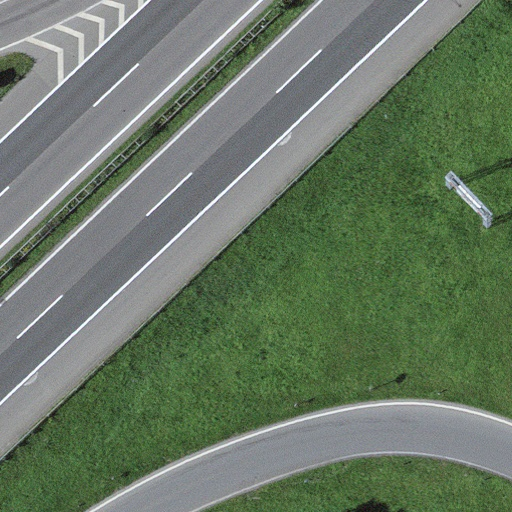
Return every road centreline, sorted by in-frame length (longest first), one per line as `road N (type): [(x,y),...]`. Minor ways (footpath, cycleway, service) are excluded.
road 1 (motorway): [(0,360),(383,0)]
road 2 (unclassified): [(511,446),(452,432),(336,434),(269,453),(143,511)]
road 3 (motorway): [(215,0),(0,203)]
